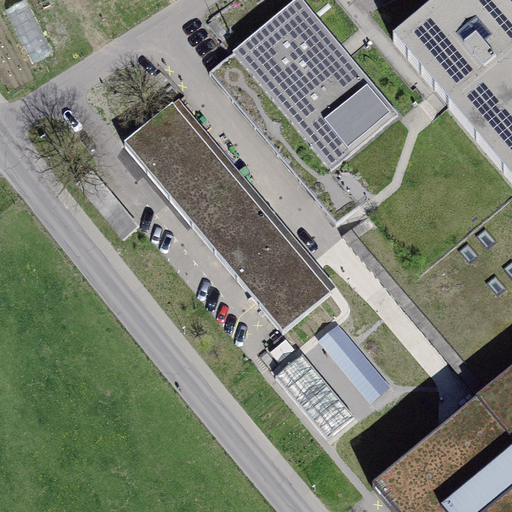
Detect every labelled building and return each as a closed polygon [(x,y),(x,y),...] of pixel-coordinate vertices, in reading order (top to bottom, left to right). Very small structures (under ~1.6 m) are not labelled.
[(19,0),(7,7),(36,59),(56,48),(28,0),(19,0)] [(511,183),(511,371),(374,487),(375,488),(372,491),(390,511),(511,511),(511,11),(502,0),(443,0),(393,42),(511,183)] [(299,1),(234,55),(331,171),(396,117),(299,1)] [(354,198),(331,171),(234,55),(212,73),(333,216),(354,198)] [(172,97),(120,140),(277,328),(328,285),(172,97)] [(91,172),(76,185),(123,242),(138,230),(91,172)] [(371,406),(393,387),(338,324),(316,343),(371,406)] [(356,415),(307,356),(281,378),(330,437),(356,415)]
